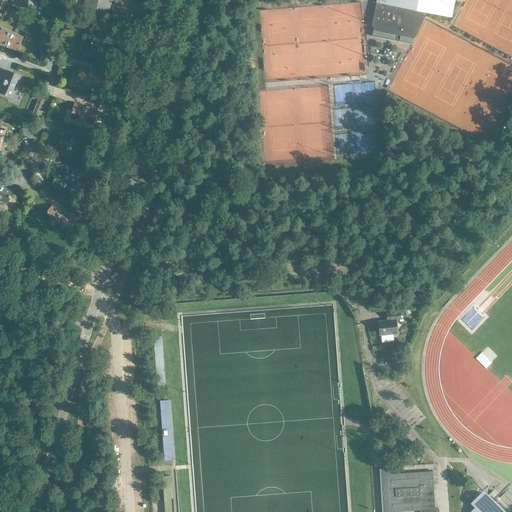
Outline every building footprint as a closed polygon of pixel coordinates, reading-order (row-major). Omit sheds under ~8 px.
[(35,8),(35,0),(21,0),(21,7),(35,8)] [(85,0),(82,11),(107,18),(111,0),(85,0)] [(376,0),(376,3),(371,27),(373,28),(372,37),(411,45),(423,21),(427,13),(452,18),(455,0),(376,0)] [(0,43),(18,51),(23,38),(2,29),(0,33),(0,43)] [(111,56),(115,43),(93,36),(89,50),(111,56)] [(99,88),(103,75),(81,68),(77,82),(99,88)] [(0,92),(12,98),(21,77),(8,71),(0,90),(0,92)] [(342,100),(342,107),(354,108),(354,100),(342,100)] [(99,109),(109,112),(111,103),(101,101),(99,109)] [(93,124),(97,110),(75,104),(71,118),(93,124)] [(88,131),(86,139),(93,141),(95,133),(88,131)] [(80,156),(84,142),(62,136),(58,149),(80,156)] [(82,166),(80,173),(91,176),(93,169),(82,166)] [(75,191),(79,178),(57,172),(53,185),(75,191)] [(0,200),(8,204),(13,191),(0,185),(0,200)] [(69,212),(79,216),(82,208),(72,204),(69,212)] [(59,233),(69,222),(52,207),(43,217),(59,233)] [(396,335),(395,321),(400,321),(399,314),(386,315),(386,322),(378,323),(379,337),(396,335)] [(482,364),(479,369),(487,375),(491,370),(482,364)] [(438,511),(438,509),(436,509),(433,472),(388,475),(388,471),(380,472),(382,511),(399,511),(420,511),(438,511)] [(504,511),(488,495),(471,511),(504,511)]
